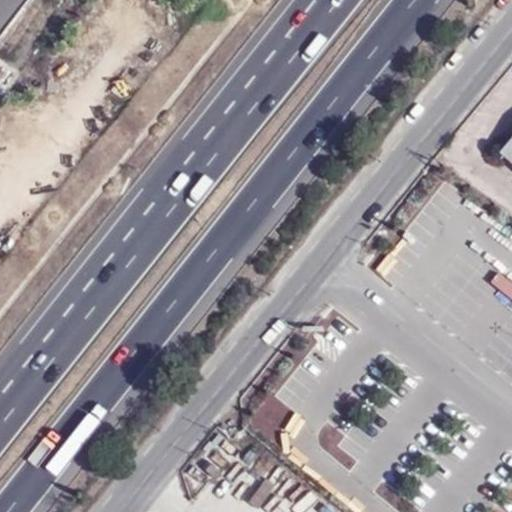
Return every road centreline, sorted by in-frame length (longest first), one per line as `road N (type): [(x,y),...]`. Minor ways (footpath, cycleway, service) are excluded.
road 1 (motorway): [(9,511),(415,0)]
road 2 (tertiary): [(511,31),(124,511)]
road 3 (motorway): [(326,0),(0,411)]
